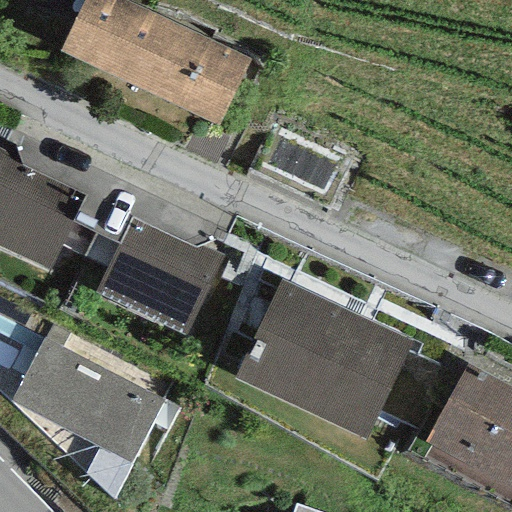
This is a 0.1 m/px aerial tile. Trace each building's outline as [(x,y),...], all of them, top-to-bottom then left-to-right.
[(249,65),(103,0),(86,0),(56,68),(219,141),(249,65)] [(362,151),(273,112),(245,177),(333,216),(362,151)] [(0,154),(0,255),(51,279),(90,197),(0,154)] [(131,223),(94,305),(185,346),(223,264),(131,223)] [(280,286),(231,393),(366,454),(415,347),(280,286)] [(166,404),(44,343),(10,411),(132,472),(166,404)] [(511,395),(469,372),(424,457),(511,504),(511,395)]
